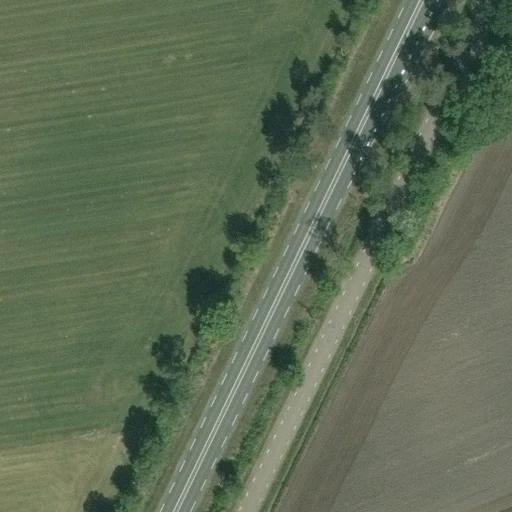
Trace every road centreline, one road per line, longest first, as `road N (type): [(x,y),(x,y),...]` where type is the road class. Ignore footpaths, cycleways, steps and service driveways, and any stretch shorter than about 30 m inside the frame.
road 1 (unclassified): [(244,511),(491,0)]
road 2 (primary): [(418,0),(173,511)]
